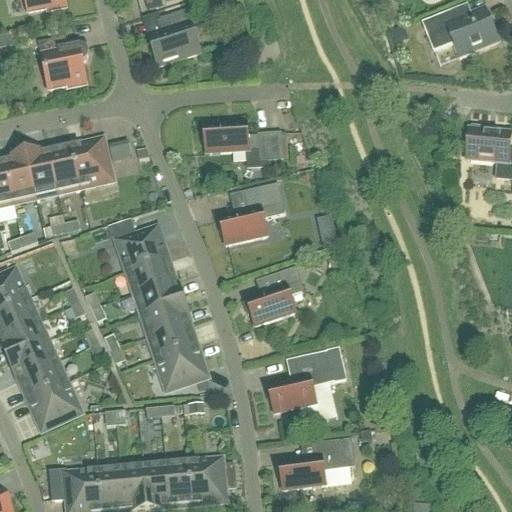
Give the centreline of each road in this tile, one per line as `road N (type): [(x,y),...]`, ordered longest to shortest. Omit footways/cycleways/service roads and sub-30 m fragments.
road 1 (residential): [(254,511),(245,406),(208,275),(135,107)]
road 2 (residential): [(277,94),(135,107)]
road 3 (residential): [(135,107),(0,132)]
